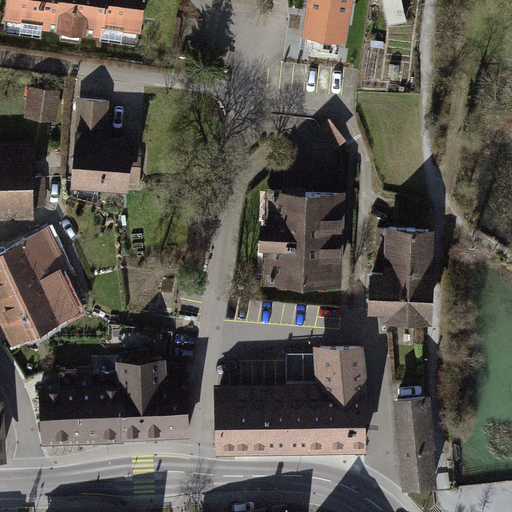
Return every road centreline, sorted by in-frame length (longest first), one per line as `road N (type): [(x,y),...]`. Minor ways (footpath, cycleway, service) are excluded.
road 1 (track): [(447,507),(431,347),(441,198),(424,131),(435,0)]
road 2 (residential): [(205,476),(211,329),(246,93),(257,40),(280,21),(279,0)]
road 3 (unknown): [(246,93),(326,88),(356,104),(368,136),(367,208)]
road 4 (tertiary): [(205,476),(339,482),(384,511)]
road 5 (tertiary): [(33,483),(172,475)]
road 6 (residential): [(0,364),(25,413),(33,483)]
